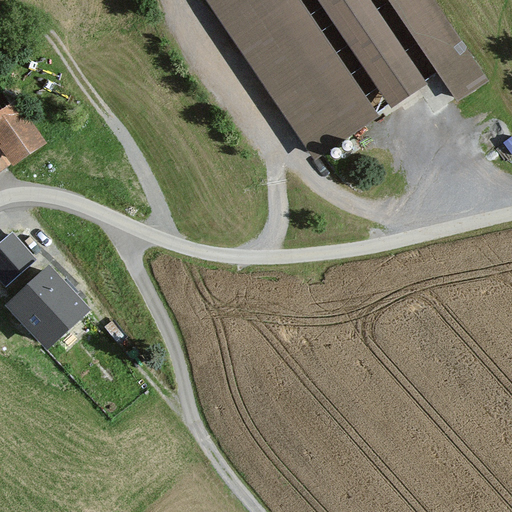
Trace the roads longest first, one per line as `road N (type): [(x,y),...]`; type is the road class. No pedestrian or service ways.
road 1 (track): [(0,201),(49,198),(190,253),(247,260),(320,258),(511,217)]
road 2 (track): [(115,221),(179,364),(196,433),(260,511)]
